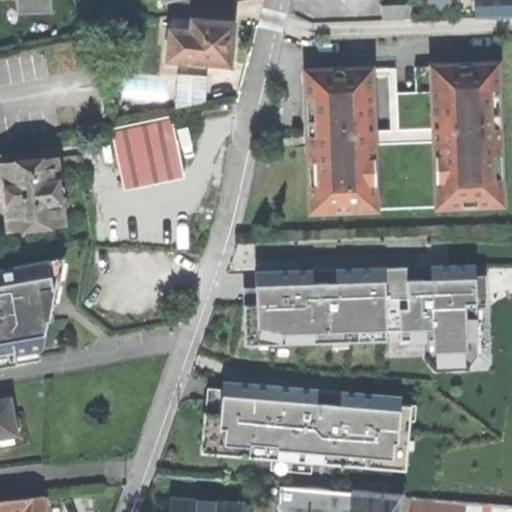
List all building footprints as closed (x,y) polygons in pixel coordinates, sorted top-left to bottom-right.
[(22,0),(23,11),(68,10),(67,0),(22,0)] [(511,0),(409,0),(410,17),(478,15),(511,14),(511,0)] [(234,22),(194,19),(193,31),(171,29),(168,59),(191,62),(191,59),(230,63),(232,43),(234,22)] [(437,205),(501,202),(495,62),(466,63),(431,65),(437,205)] [(431,65),(414,65),(414,90),(395,91),(396,131),(373,132),(375,207),(437,205),(431,65)] [(206,75),(191,74),(191,86),(205,87),(206,75)] [(310,210),(375,207),(373,132),(370,75),(339,76),(305,78),(310,210)] [(153,98),(153,83),(135,83),(134,98),(153,98)] [(204,104),(205,87),(191,86),(179,86),(178,97),(190,97),(189,107),(204,104)] [(180,169),(168,114),(107,127),(119,182),(180,169)] [(78,169),(77,154),(2,163),(9,227),(62,222),(60,200),(61,199),(62,197),(64,193),(64,187),(62,182),(60,179),(57,179),(57,171),(78,169)] [(437,355),(490,353),(488,297),(501,297),(499,257),(251,268),(254,340),(410,333),(411,338),(436,337),(437,355)] [(49,259),(0,268),(0,354),(41,347),(49,317),(37,314),(34,302),(32,290),(54,285),(49,259)] [(203,426),(286,425),(332,423),(343,423),(342,374),(295,375),(294,376),(252,377),(252,387),(229,388),(228,372),(204,372),(205,388),(202,388),(202,402),(203,426)] [(0,400),(0,442),(23,439),(20,425),(19,414),(12,416),(8,399),(0,400)] [(286,425),(287,486),(333,490),(332,423),(286,425)] [(281,485),(278,511),(399,511),(401,495),(333,490),(287,486),(281,485)] [(42,511),(44,494),(0,499),(0,511),(42,511)] [(411,511),(412,496),(401,495),(399,511),(411,511)] [(511,511),(511,504),(412,496),(411,511),(511,511)] [(171,511),(239,511),(240,504),(173,499),(171,511)]
